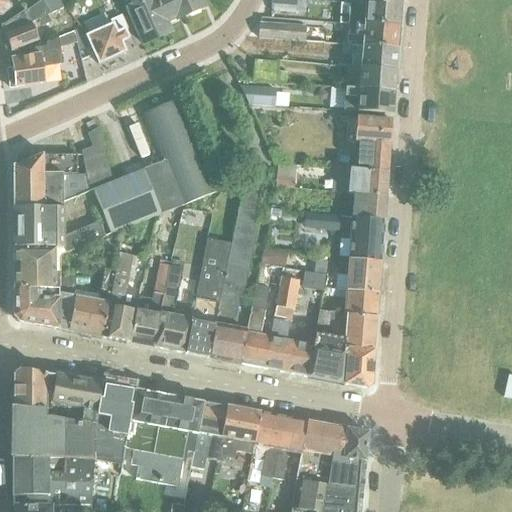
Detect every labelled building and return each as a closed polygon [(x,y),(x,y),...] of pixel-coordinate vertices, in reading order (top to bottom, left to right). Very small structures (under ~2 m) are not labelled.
[(0,0),(0,15),(1,16),(12,6),(6,0),(0,0)] [(5,35),(2,37),(9,54),(13,52),(38,42),(30,23),(38,20),(47,17),(67,9),(58,0),(42,0),(33,7),(11,22),(2,28),(5,35)] [(154,0),(142,0),(126,7),(143,46),(169,34),(164,23),(154,0)] [(199,0),(154,0),(164,23),(175,17),(176,19),(202,7),(199,0)] [(364,18),(364,27),(399,30),(400,7),(352,4),(340,3),(339,16),(364,18)] [(287,21),(307,22),(307,11),(288,10),(287,21)] [(121,44),(129,41),(125,32),(128,30),(121,16),(109,21),(112,26),(86,38),(99,66),(125,54),(121,44)] [(47,17),(38,20),(41,26),(50,22),(47,17)] [(258,40),(325,44),(326,29),(260,24),(258,40)] [(347,47),(363,48),(397,50),(399,30),(364,27),(349,26),(347,47)] [(13,71),(8,72),(10,89),(44,85),(42,67),(53,66),(62,64),(59,49),(76,44),(73,33),(58,39),(45,43),(46,47),(29,50),(29,57),(11,60),(13,71)] [(363,48),(361,69),(395,72),(397,50),(363,48)] [(252,81),(285,83),(286,72),(277,72),(278,63),(253,61),(252,81)] [(360,79),(359,90),(394,92),(395,72),(361,69),(347,68),(346,78),(360,79)] [(249,107),(275,108),(276,90),(241,89),(249,107)] [(279,89),(279,104),(291,104),(292,89),(279,89)] [(394,92),(359,90),(359,91),(344,90),(342,112),(351,112),(392,116),(394,92)] [(152,99),(155,107),(177,99),(174,91),(152,99)] [(158,164),(136,173),(154,218),(217,193),(195,137),(180,101),(152,113),(140,117),(145,131),(158,164)] [(358,143),(389,145),(391,120),(356,119),(355,143),(358,143)] [(91,148),(80,153),(88,192),(92,190),(110,236),(154,218),(136,173),(112,183),(105,158),(98,129),(87,135),(91,148)] [(356,171),(387,173),(389,145),(358,143),(356,171)] [(13,168),(13,213),(61,213),(62,176),(77,176),(77,155),(42,155),(13,168)] [(277,165),(277,173),(276,173),(275,187),(293,189),(296,167),(277,165)] [(353,195),(385,197),(387,173),(356,171),(332,169),(330,192),(353,195)] [(208,359),(240,365),(247,332),(229,329),(230,323),(236,318),(240,299),(243,299),(257,230),(253,230),(260,191),(243,188),(232,243),(215,326),(208,359)] [(351,219),(383,221),(385,197),(353,195),(351,219)] [(61,213),(13,213),(13,249),(42,249),(42,243),(61,242),(61,240),(61,213)] [(180,215),(172,214),(170,225),(178,227),(180,215)] [(326,225),(339,227),(340,217),(327,216),(326,225)] [(348,260),(380,263),(381,242),(383,221),(351,219),(350,239),(348,260)] [(42,249),(13,249),(13,289),(55,290),(59,290),(59,277),(59,270),(59,257),(60,255),(73,250),(104,238),(99,225),(89,228),(61,240),(61,242),(42,243),(42,249)] [(185,354),(208,359),(215,326),(232,243),(208,238),(197,294),(192,321),(185,354)] [(287,262),(287,248),(267,247),(266,261),(287,262)] [(129,344),(135,312),(140,284),(128,282),(132,257),(118,254),(113,282),(112,284),(102,338),(129,344)] [(346,292),(377,295),(380,263),(348,260),(347,266),(338,266),(337,275),(347,276),(346,292)] [(153,348),(160,315),(167,276),(169,267),(158,265),(152,300),(139,297),(141,285),(140,284),(135,312),(129,344),(153,348)] [(160,315),(153,348),(185,354),(192,321),(170,317),(172,308),(174,309),(182,270),(169,267),(167,276),(162,301),(160,315)] [(267,285),(279,288),(281,279),(282,269),(270,267),(267,285)] [(59,277),(59,290),(59,330),(68,332),(102,338),(112,284),(113,282),(115,272),(105,270),(102,282),(99,295),(74,290),(75,278),(59,277)] [(240,365),(263,370),(269,338),(259,337),(268,290),(260,288),(262,285),(263,276),(257,275),(255,287),(247,332),(240,365)] [(278,291),(275,310),(273,319),(291,322),(299,282),(281,279),(279,288),(278,291)] [(13,289),(13,321),(59,330),(59,290),(55,290),(13,289)] [(329,297),(345,299),(346,292),(327,289),(327,290),(323,289),(322,294),(329,295),(329,297)] [(269,309),(275,310),(278,291),(273,290),(269,309)] [(346,316),(375,319),(377,295),(346,292),(345,299),(344,314),(344,316),(346,316)] [(319,312),(314,335),(328,337),(329,321),(345,322),(346,316),(344,316),(344,314),(319,312)] [(345,341),(343,349),(372,352),(375,319),(346,316),(345,322),(344,341),(345,341)] [(331,338),(344,341),(345,322),(329,321),(328,337),(331,338)] [(263,370),(307,378),(312,350),(313,347),(312,347),(280,341),(283,324),(272,322),(269,338),(263,370)] [(307,378),(343,385),(345,356),(342,355),(343,349),(345,341),(344,341),(331,338),(328,337),(314,335),(312,347),(313,347),(312,350),(307,378)] [(345,356),(343,385),(365,389),(370,386),(372,352),(343,349),(342,355),(345,356)] [(11,408),(48,410),(48,404),(53,377),(15,370),(11,374),(11,408)] [(92,427),(100,385),(53,376),(53,377),(48,404),(48,410),(49,419),(58,421),(78,424),(92,427)] [(127,423),(133,391),(100,385),(92,427),(78,424),(58,421),(49,419),(48,410),(11,408),(12,460),(94,461),(119,464),(125,422),(127,423)] [(175,488),(182,451),(191,453),(194,435),(201,403),(133,391),(127,423),(125,422),(119,464),(121,464),(119,478),(175,488)] [(193,454),(190,469),(203,472),(206,460),(216,462),(219,439),(225,407),(201,403),(194,435),(191,453),(193,454)] [(252,446),(258,413),(225,407),(219,439),(216,462),(221,463),(222,458),(234,460),(235,452),(252,455),(253,446),(252,446)] [(265,453),(260,477),(269,479),(275,450),(281,417),(258,413),(252,446),(253,446),(268,449),(267,453),(265,453)] [(281,417),(275,450),(269,479),(282,482),(287,456),(285,456),(286,452),(300,455),(306,422),(281,417)] [(342,457),(344,429),(306,422),(300,455),(295,481),(308,483),(339,488),(361,491),(362,478),(340,475),(340,478),(328,477),(331,456),(342,457)] [(340,475),(362,478),(366,432),(344,429),(342,457),(331,456),(328,477),(340,478),(340,475)] [(90,506),(94,461),(12,460),(12,506),(90,506)] [(249,465),(246,481),(252,482),(254,466),(249,465)] [(288,511),(358,511),(361,491),(339,488),(308,483),(295,481),(288,511)]
